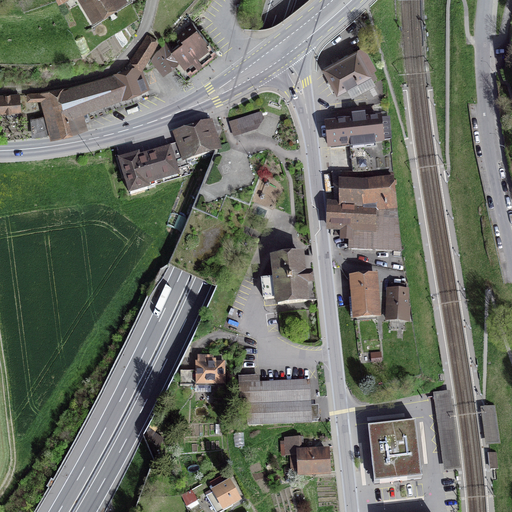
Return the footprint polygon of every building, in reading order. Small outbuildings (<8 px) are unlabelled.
[(118,0),(84,0),(94,15),(118,0)] [(183,78),(215,53),(193,23),(179,34),(156,52),(153,57),(164,70),(172,64),(183,78)] [(148,35),(131,60),(141,67),(156,45),(152,42),(153,39),(148,35)] [(375,69),(364,49),(341,61),(327,69),(338,90),(350,83),(355,93),(373,83),(368,73),(375,69)] [(138,66),(97,81),(104,101),(145,86),(138,66)] [(150,96),(145,86),(104,101),(97,81),(71,89),(27,95),(28,102),(40,102),(44,117),(50,136),(87,127),(84,120),(150,96)] [(0,96),(0,111),(19,110),(18,95),(0,96)] [(261,113),(229,124),(234,138),(261,128),(259,122),(264,120),(261,113)] [(354,173),(393,173),(388,118),(365,121),(364,116),(353,117),(353,122),(327,125),(329,141),(330,147),(350,144),(354,173)] [(50,136),(44,117),(31,120),(33,140),(50,136)] [(185,159),(217,150),(209,124),(178,133),(180,142),(185,159)] [(185,159),(180,142),(119,160),(128,193),(179,178),(177,172),(188,168),(185,159)] [(400,253),(393,173),(354,173),(333,172),(334,191),(336,204),(332,204),(331,232),(342,232),(342,240),(351,240),(351,249),(400,253)] [(273,260),(275,279),(262,281),(264,299),(277,298),(278,305),(307,301),(305,283),(311,282),(310,274),(304,274),(302,256),(273,260)] [(352,279),(353,294),(375,292),(374,277),(352,279)] [(406,285),(392,284),(392,291),(390,291),(389,318),(407,319),(408,300),(405,300),(406,285)] [(375,292),(353,294),(355,294),(357,317),(377,315),(375,292)] [(224,384),(224,363),(215,363),(215,360),(212,360),(212,357),(199,357),(199,363),(197,363),(197,371),(180,371),(180,386),(198,386),(198,384),(224,384)] [(311,422),(309,381),(246,385),(248,426),(311,422)] [(446,392),(433,393),(444,471),(451,470),(461,469),(451,391),(446,392)] [(496,405),(480,407),(485,446),(501,444),(496,405)] [(415,423),(368,428),(374,484),(422,479),(415,423)] [(152,426),(146,435),(159,445),(164,439),(158,435),(160,432),(152,426)] [(329,472),(328,452),(318,453),(318,450),(300,451),(299,446),(303,446),(303,438),(287,438),(287,456),(291,455),(292,472),(300,472),(300,473),(329,472)] [(496,453),(489,453),(491,469),(498,468),(496,453)] [(215,511),(238,499),(229,483),(222,487),(218,480),(211,484),(215,491),(207,496),(215,511)] [(191,491),(182,496),(187,507),(197,501),(191,491)]
